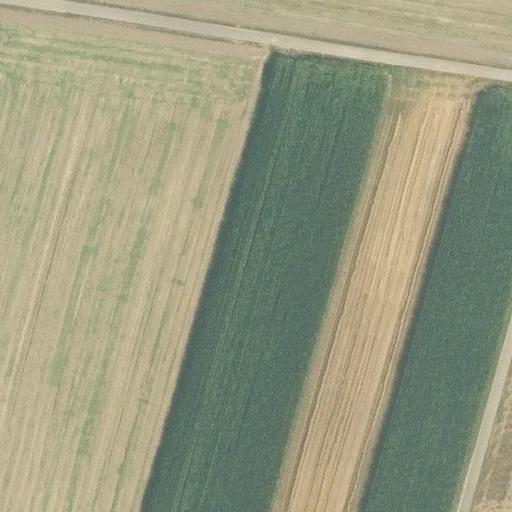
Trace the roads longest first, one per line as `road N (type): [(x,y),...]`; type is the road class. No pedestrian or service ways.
road 1 (track): [(511,80),(0,0)]
road 2 (track): [(511,335),(462,511)]
